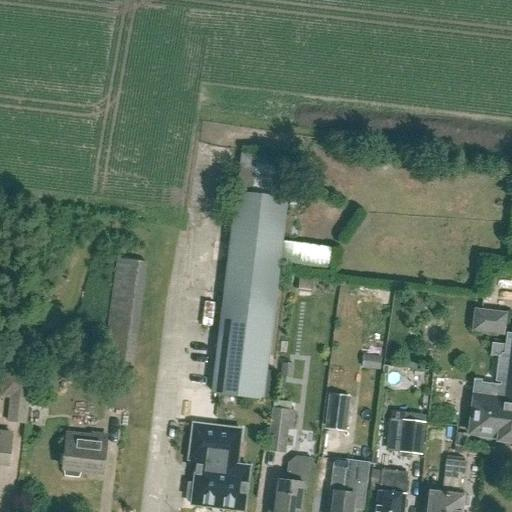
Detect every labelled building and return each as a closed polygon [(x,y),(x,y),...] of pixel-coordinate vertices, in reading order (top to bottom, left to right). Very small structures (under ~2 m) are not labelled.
[(291,159),(243,154),(237,194),(285,200),(291,159)] [(277,266),(280,242),(285,200),(237,194),(236,194),(211,394),(261,400),(277,266)] [(331,272),(334,249),(280,242),(277,266),(331,272)] [(391,292),(375,289),(374,299),(389,302),(391,292)] [(319,304),(319,320),(342,321),(343,305),(319,304)] [(470,333),(504,337),(507,314),(473,310),(470,333)] [(139,334),(109,330),(105,359),(135,363),(139,334)] [(476,384),(470,435),(499,438),(499,442),(511,443),(511,334),(511,336),(507,336),(506,347),(493,346),(491,358),(498,359),(495,384),(499,384),(499,387),(476,384)] [(381,357),(364,356),(363,368),(380,370),(381,357)] [(281,364),(280,378),(292,379),(293,365),(281,364)] [(11,399),(9,423),(28,425),(34,372),(5,368),(1,398),(11,399)] [(127,410),(130,383),(114,381),(111,408),(127,410)] [(329,394),(325,427),(346,429),(349,396),(329,394)] [(274,409),(269,447),(288,449),(290,430),(294,431),(296,411),(274,409)] [(389,419),(385,450),(400,452),(404,421),(389,419)] [(400,452),(400,453),(423,455),(427,423),(404,421),(400,452)] [(237,467),(240,443),(240,441),(241,433),(241,431),(239,430),(239,431),(195,425),(193,425),(193,427),(190,453),(197,462),(194,485),(189,485),(187,499),(192,499),(192,504),(191,504),(191,505),(193,506),(193,505),(241,511),(243,511),(244,510),(243,510),(248,470),(249,470),(249,468),(247,468),(237,467)] [(0,467),(8,468),(11,436),(0,434),(0,467)] [(457,444),(470,446),(471,437),(458,435),(457,444)] [(66,441),(63,471),(64,479),(78,481),(81,473),(102,476),(106,438),(92,436),(91,444),(66,441)] [(277,483),(275,499),(270,499),(268,511),(299,511),(303,487),(308,488),(311,461),(295,459),(287,466),(286,476),(289,477),(288,484),(277,483)] [(333,496),(330,511),(352,511),(353,510),(362,511),(368,466),(334,462),(330,495),(333,496)] [(424,506),(427,511),(461,511),(463,498),(460,498),(462,480),(465,481),(467,464),(446,462),(442,496),(429,494),(425,499),(424,506)] [(372,471),(370,490),(378,491),(381,472),(372,471)] [(378,491),(375,511),(402,511),(406,509),(408,502),(404,498),(407,475),(381,472),(378,491)]
